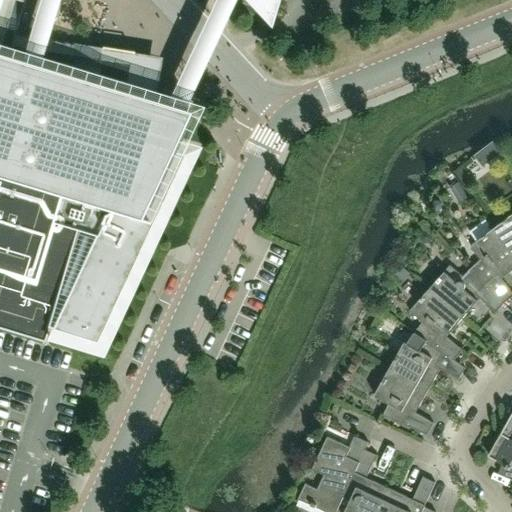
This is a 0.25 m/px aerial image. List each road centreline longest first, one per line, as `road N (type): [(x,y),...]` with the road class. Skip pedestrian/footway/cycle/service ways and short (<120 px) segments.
road 1 (tertiary): [(93,511),(281,119),(511,21)]
road 2 (residential): [(455,467),(511,359)]
